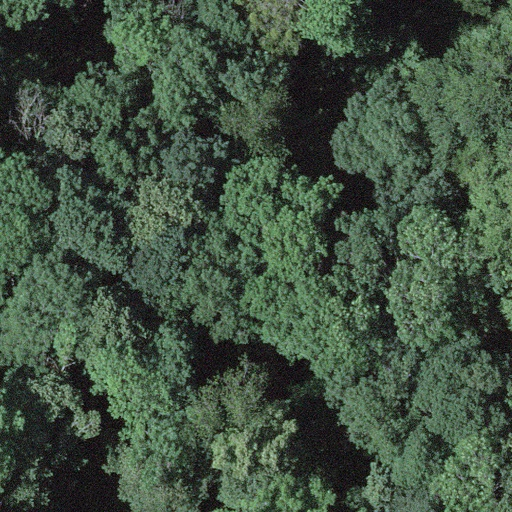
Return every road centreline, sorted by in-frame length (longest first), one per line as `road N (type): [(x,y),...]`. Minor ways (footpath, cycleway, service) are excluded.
road 1 (track): [(43,0),(150,75),(335,236),(401,346),(409,432)]
road 2 (track): [(511,416),(448,438),(0,379)]
